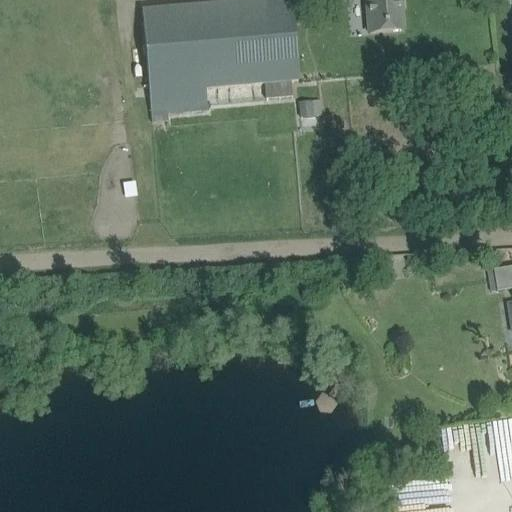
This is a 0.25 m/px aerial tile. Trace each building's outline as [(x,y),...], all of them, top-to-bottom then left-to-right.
[(289,0),(278,0),(269,1),(141,12),(150,113),(206,108),(205,92),(297,84),(289,0)] [(365,0),(369,35),(403,32),(400,0),(365,0)] [(311,104),(298,105),(299,119),(312,118),(311,104)] [(407,277),(406,255),(391,256),(391,278),(407,277)] [(511,269),(495,272),(499,293),(511,290),(511,269)] [(383,467),(385,479),(397,478),(395,465),(383,467)]
